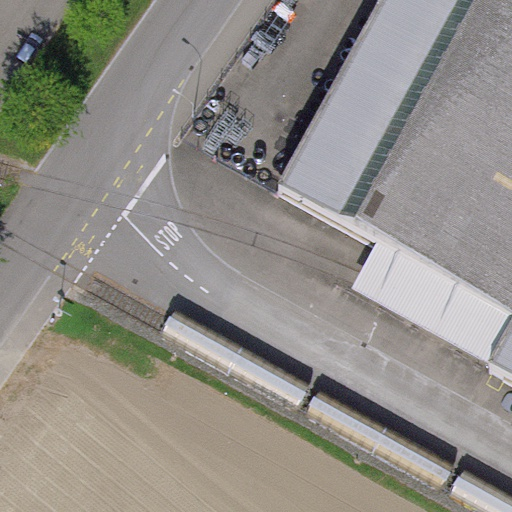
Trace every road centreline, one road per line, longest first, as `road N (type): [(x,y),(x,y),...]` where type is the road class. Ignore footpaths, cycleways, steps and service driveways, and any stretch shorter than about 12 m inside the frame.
road 1 (residential): [(75,188),(123,215),(212,295),(511,460)]
road 2 (residential): [(206,0),(75,188)]
road 3 (residential): [(75,188),(0,291)]
